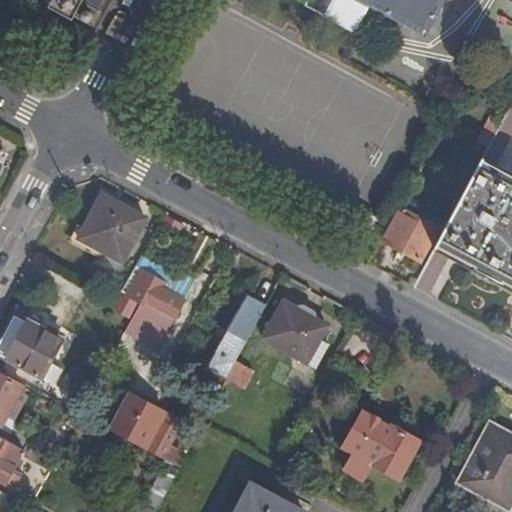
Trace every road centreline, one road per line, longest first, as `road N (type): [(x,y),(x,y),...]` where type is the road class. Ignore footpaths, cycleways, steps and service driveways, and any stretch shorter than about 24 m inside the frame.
road 1 (tertiary): [(511,367),(67,129)]
road 2 (unknown): [(407,312),(511,110)]
road 3 (residential): [(67,129),(139,0)]
road 4 (tertiary): [(0,248),(67,129)]
